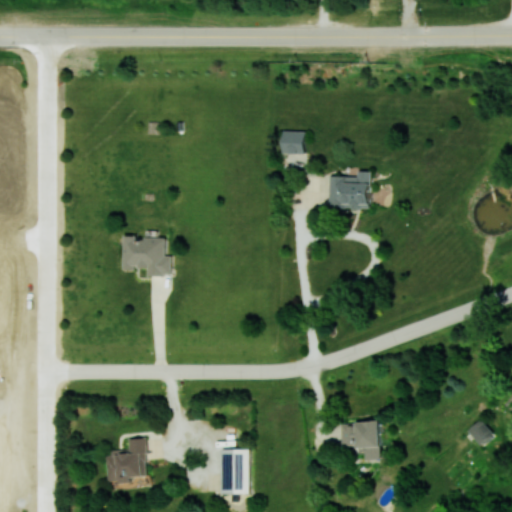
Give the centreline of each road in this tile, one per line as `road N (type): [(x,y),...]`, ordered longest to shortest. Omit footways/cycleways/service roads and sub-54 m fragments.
road 1 (residential): [(43,370),(295,369),(511,293)]
road 2 (residential): [(42,90),(43,511)]
